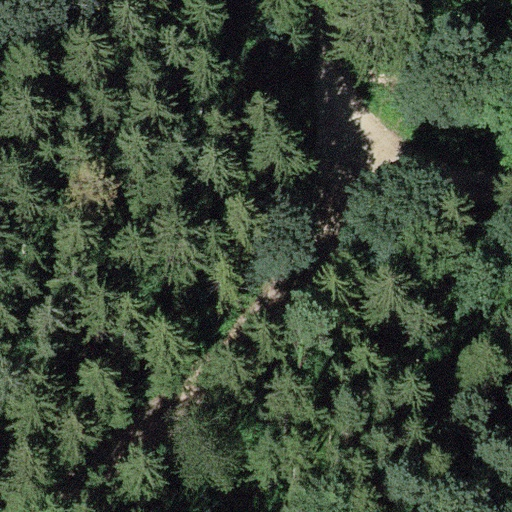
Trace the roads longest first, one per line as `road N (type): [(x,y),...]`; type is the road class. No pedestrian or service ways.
road 1 (track): [(53,511),(172,412),(353,203),(414,186),(511,199)]
road 2 (track): [(353,203),(319,0)]
